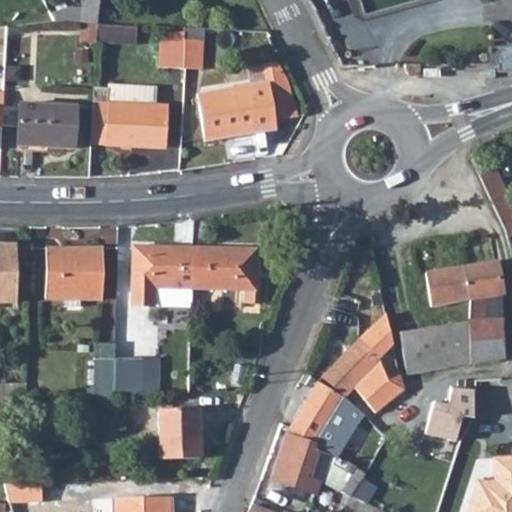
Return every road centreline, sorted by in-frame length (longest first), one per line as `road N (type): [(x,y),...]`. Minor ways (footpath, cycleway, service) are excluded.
road 1 (residential): [(221,511),(296,316),(352,201)]
road 2 (tertiary): [(0,203),(117,204),(324,175)]
road 3 (residential): [(350,114),(281,0)]
